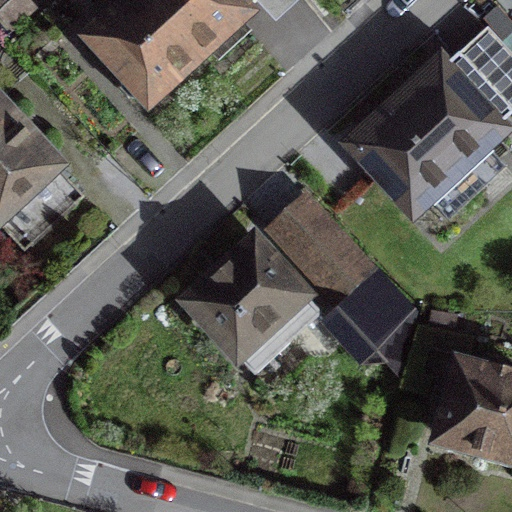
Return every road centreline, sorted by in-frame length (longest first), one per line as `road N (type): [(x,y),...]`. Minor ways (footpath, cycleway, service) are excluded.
road 1 (residential): [(430,0),(0,396)]
road 2 (residential): [(197,511),(0,456)]
